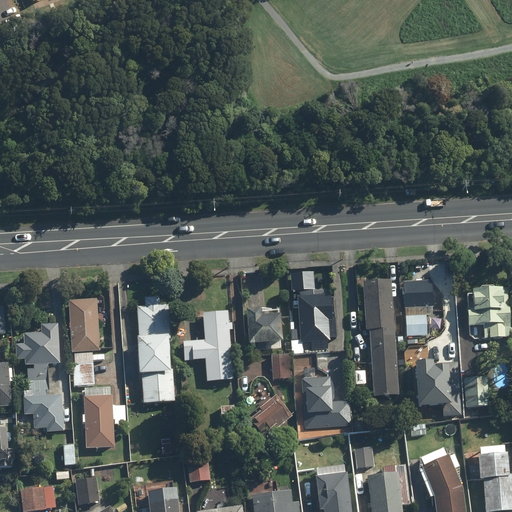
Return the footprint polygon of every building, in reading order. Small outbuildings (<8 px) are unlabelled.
[(313,275),(289,276),(289,293),(313,293),(313,275)] [(404,312),(405,339),(425,339),(425,318),(431,318),(431,283),(401,284),(401,312),(404,312)] [(388,284),(360,286),(363,334),(367,334),(372,399),(396,398),(388,284)] [(468,307),(465,307),(465,329),(472,329),(472,342),(505,341),(505,293),(468,294),(468,307)] [(327,344),(327,341),(336,340),(335,321),(331,322),(330,298),(296,299),(298,345),(327,344)] [(134,342),(134,378),(165,378),(165,342),(170,342),(169,309),(159,309),(158,299),(143,300),(143,310),(136,310),(136,342),(134,342)] [(95,303),(66,304),(68,355),(97,354),(95,303)] [(245,324),(245,347),(279,347),(280,320),(257,319),(257,313),(243,313),(243,324),(245,324)] [(202,342),(180,344),(181,364),(204,362),(206,385),(230,383),(225,315),(201,316),(202,342)] [(55,368),(55,328),(38,328),(38,336),(22,336),(22,367),(55,368)] [(290,357),(269,357),(269,383),(290,383),(290,357)] [(92,366),(71,366),(70,389),(92,389),(92,366)] [(456,370),(410,372),(411,408),(438,407),(438,419),(458,419),(456,370)] [(171,380),(139,382),(141,406),(172,404),(171,380)] [(487,380),(462,381),(463,409),(488,408),(487,380)] [(330,404),(329,381),(300,382),(301,432),(350,431),(349,403),(330,404)] [(262,439),(290,418),(275,397),(247,417),(262,439)] [(61,399),(22,400),(22,417),(31,417),(32,431),(44,430),(44,434),(62,434),(61,399)] [(110,399),(82,400),(82,450),(110,450),(110,399)] [(124,408),(113,408),(113,427),(124,427),(124,408)] [(230,408),(219,408),(218,420),(230,420),(230,408)] [(169,455),(169,440),(159,440),(159,455),(169,455)] [(74,447),(62,446),(61,467),(73,468),(74,447)] [(370,450),(352,452),(354,472),(373,470),(370,450)] [(511,511),(511,494),(511,495),(510,478),(506,478),(504,459),(474,461),(476,483),(480,483),(482,511),(511,511)] [(461,511),(459,493),(444,460),(418,471),(430,500),(431,511),(461,511)] [(186,466),(187,484),(208,483),(206,464),(186,466)] [(346,511),(340,470),(313,474),(314,481),(311,481),(315,511),(346,511)] [(55,473),(55,482),(68,482),(68,473),(55,473)] [(400,511),(395,475),(364,480),(368,511),(400,511)] [(95,481),(73,484),(76,508),(98,505),(95,481)] [(18,493),(20,511),(41,511),(55,510),(52,488),(18,493)] [(298,511),(298,504),(290,505),(289,495),(249,499),(250,511),(298,511)] [(144,511),(177,511),(176,501),(144,505),(144,511)]
